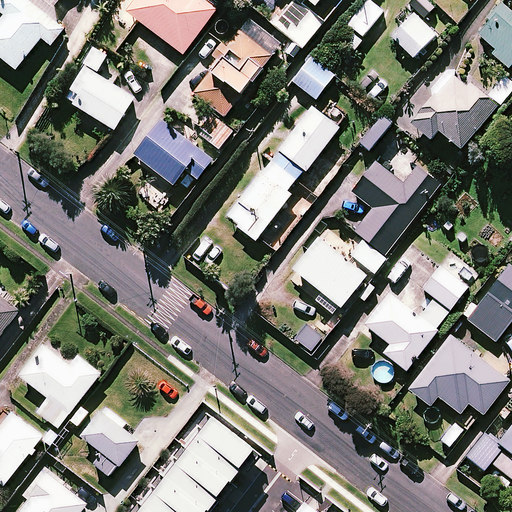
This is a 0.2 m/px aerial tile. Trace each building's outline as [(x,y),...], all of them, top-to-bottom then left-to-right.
[(66,30),(28,0),(1,0),(0,2),(0,9),(7,15),(0,24),(0,54),(19,69),(44,37),(54,45),(66,30)] [(219,9),(206,0),(138,0),(129,12),(186,54),(219,9)] [(325,23),(298,0),(277,26),(305,48),(325,23)] [(384,11),(369,0),(350,25),(365,36),(384,11)] [(435,8),(427,0),(414,0),(411,3),(425,18),(435,8)] [(511,67),(511,65),(511,0),(507,0),(478,32),(498,49),(495,53),(511,67)] [(437,35),(416,15),(394,37),(416,58),(437,35)] [(243,95),(246,98),(284,44),(249,19),(196,93),(228,116),(243,95)] [(117,76),(104,69),(111,57),(104,52),(95,46),(84,64),(88,67),(69,99),(118,129),(137,98),(112,83),(117,76)] [(337,75),(314,58),(296,82),(319,99),(337,75)] [(437,88),(436,96),(414,123),(434,139),(442,130),(465,149),(511,90),(511,80),(506,76),(489,97),(458,71),(451,70),(437,88)] [(304,101),(295,93),(280,108),(290,117),(304,101)] [(274,160),(301,180),(351,117),(333,103),(325,114),(315,107),(274,160)] [(162,123),(137,154),(149,164),(145,168),(157,178),(161,173),(176,185),(189,170),(200,179),(215,159),(192,141),(197,135),(183,123),(175,133),(162,123)] [(301,180),(274,160),(229,217),(259,240),(294,195),(291,193),(301,180)] [(367,239),(389,256),(444,186),(420,166),(405,184),(378,162),(354,192),(375,209),(357,232),(367,239)] [(170,199),(154,186),(145,197),(160,210),(170,199)] [(389,256),(367,239),(355,253),(327,231),(297,269),(325,292),(319,300),(338,316),(373,271),(375,273),(389,256)] [(511,265),(470,319),(499,341),(511,323),(511,265)] [(471,287),(448,270),(443,266),(436,275),(425,288),(437,298),(453,310),(471,287)] [(453,310),(437,298),(422,317),(391,293),(367,324),(393,344),(386,352),(407,369),(453,310)] [(0,336),(21,309),(0,294),(0,336)] [(510,380),(453,335),(411,388),(432,404),(440,394),(462,412),(470,401),(485,413),(510,380)] [(73,365),(47,344),(23,375),(51,398),(40,412),(60,428),(103,374),(81,356),(73,365)] [(108,406),(105,411),(85,436),(105,451),(95,463),(114,477),(142,440),(126,427),(130,423),(108,406)] [(45,437),(15,413),(0,431),(0,479),(6,485),(45,437)] [(511,427),(500,443),(487,432),(469,455),(486,469),(492,461),(511,476),(511,427)] [(187,511),(205,493),(174,465),(131,511),(187,511)]
